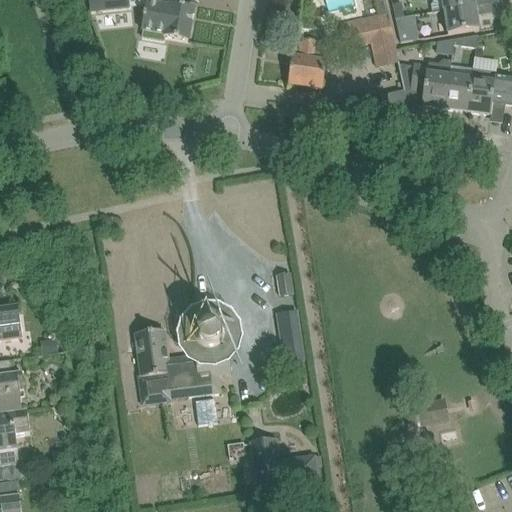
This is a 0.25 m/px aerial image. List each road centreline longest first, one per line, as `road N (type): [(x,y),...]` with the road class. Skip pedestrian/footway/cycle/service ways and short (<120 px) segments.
road 1 (residential): [(0,152),(77,133),(228,132)]
road 2 (residential): [(500,230),(292,153)]
road 3 (residential): [(228,132),(250,0)]
road 4 (residential): [(511,343),(489,293),(500,230)]
